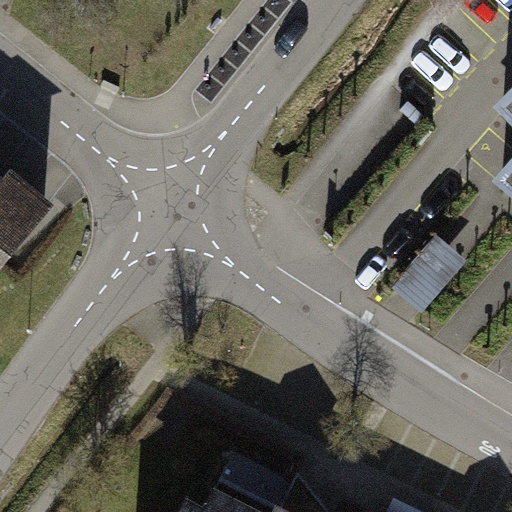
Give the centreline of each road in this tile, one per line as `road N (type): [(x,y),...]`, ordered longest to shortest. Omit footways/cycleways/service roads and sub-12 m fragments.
road 1 (residential): [(511,451),(350,351),(171,209)]
road 2 (residential): [(0,443),(171,209)]
road 3 (residential): [(171,209),(326,0)]
road 4 (residential): [(171,209),(0,57)]
